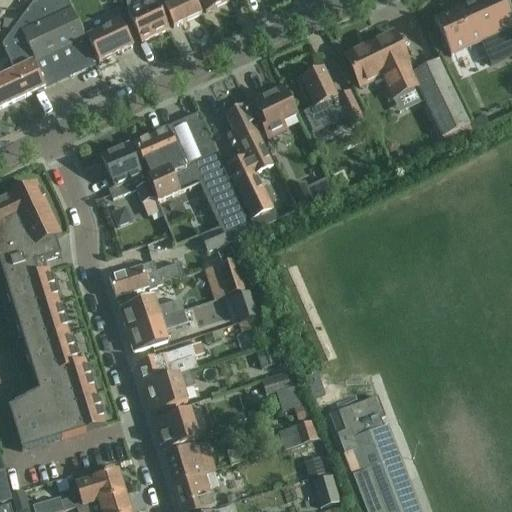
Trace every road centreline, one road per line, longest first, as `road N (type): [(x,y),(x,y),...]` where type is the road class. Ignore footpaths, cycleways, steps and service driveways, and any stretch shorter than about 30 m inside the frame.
road 1 (residential): [(163,511),(83,270),(77,206),(48,137)]
road 2 (residential): [(48,137),(349,0)]
